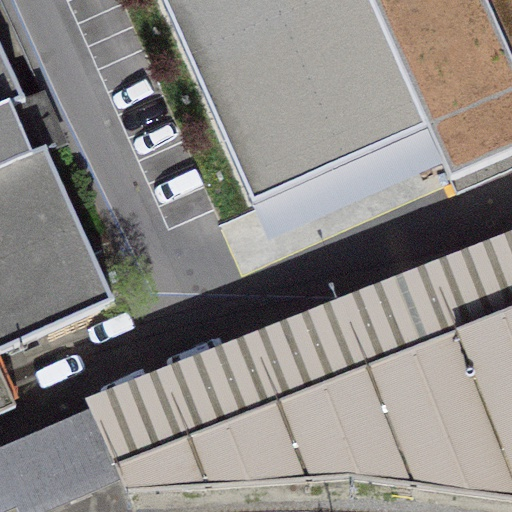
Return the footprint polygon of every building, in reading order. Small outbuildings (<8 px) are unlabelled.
[(511,159),(511,0),(159,0),(252,211),(427,134),(450,187),(511,159)] [(0,425),(19,418),(3,382),(0,376),(0,360),(111,310),(45,160),(30,166),(8,116),(22,111),(0,61),(0,425)] [(84,409),(87,415),(113,474),(511,317),(511,239),(507,242),(84,409)] [(511,317),(113,474),(118,485),(125,500),(349,484),(412,492),(511,505),(511,317)] [(87,415),(0,452),(0,511),(55,511),(118,485),(113,474),(87,415)]
